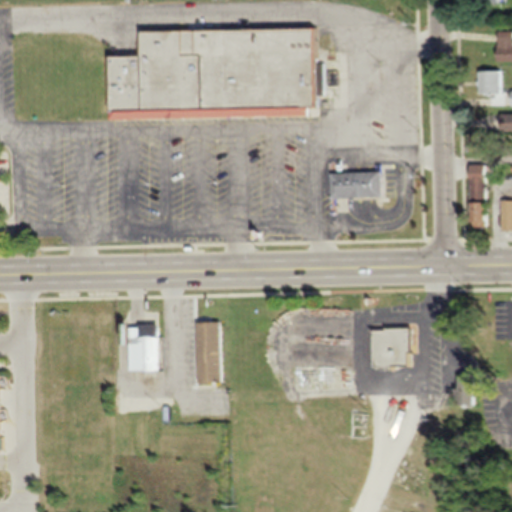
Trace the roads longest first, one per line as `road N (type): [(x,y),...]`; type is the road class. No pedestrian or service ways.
road 1 (primary): [(511,263),(0,272)]
road 2 (residential): [(443,264),(439,0)]
